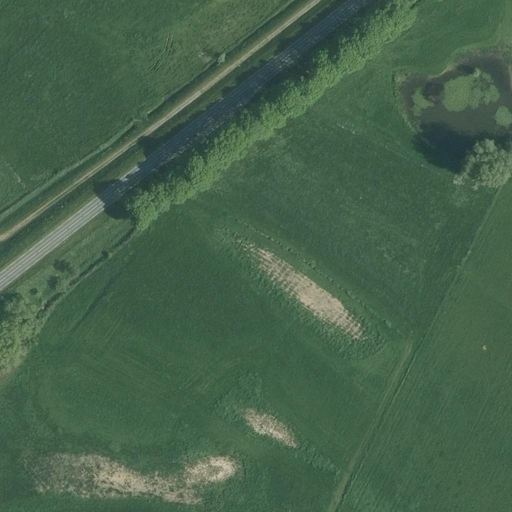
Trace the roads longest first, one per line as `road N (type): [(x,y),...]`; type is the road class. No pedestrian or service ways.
road 1 (primary): [(0,283),(360,0)]
road 2 (track): [(320,0),(3,240)]
